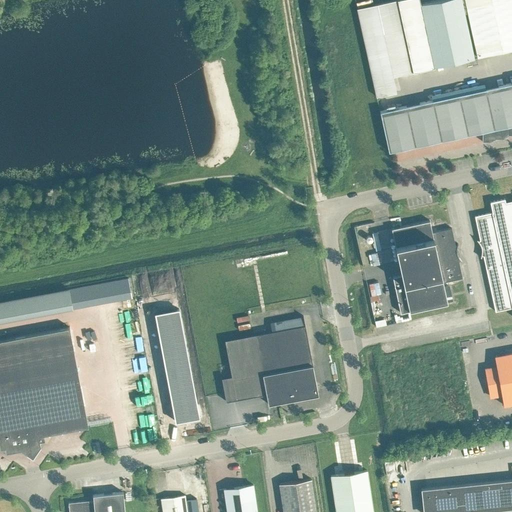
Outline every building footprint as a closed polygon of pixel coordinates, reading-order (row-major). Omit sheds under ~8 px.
[(397,96),(393,75),(430,67),(415,0),(389,0),(357,7),(376,95),(378,95),(381,105),(404,100),(403,95),(397,96)] [(433,65),(474,57),(461,0),(432,0),(419,3),(433,65)] [(511,0),(464,0),(476,56),(511,48),(511,0)] [(511,81),(379,110),(388,151),(482,130),(482,140),(489,140),(495,138),(502,138),(508,134),(511,134),(511,81)] [(511,199),(505,201),(504,197),(489,200),(491,211),(474,215),(479,239),(478,240),(477,239),(476,239),(478,242),(480,245),(481,249),(481,253),(480,255),(480,256),(481,254),(482,255),(494,310),(511,306),(511,199)] [(431,231),(429,219),(391,228),(401,273),(392,275),(400,312),(447,302),(442,281),(461,277),(458,260),(459,259),(461,261),(461,260),(458,256),(456,252),(456,247),(457,242),(456,244),(454,244),(451,227),(431,231)] [(370,252),(373,264),(382,262),(379,250),(370,252)] [(371,295),(380,293),(377,281),(368,283),(371,295)] [(0,321),(72,308),(68,287),(0,300),(0,321)] [(154,309),(174,417),(198,413),(177,305),(154,309)] [(254,333),(224,339),(230,373),(230,375),(235,398),(266,392),(268,403),(317,393),(304,324),(254,333)] [(43,434),(88,425),(69,326),(0,339),(0,446),(5,446),(5,451),(20,448),(26,452),(30,446),(40,445),(39,440),(44,439),(43,434)] [(511,351),(494,355),(497,367),(485,369),(490,395),(501,392),(504,404),(511,402),(511,351)] [(335,511),(373,511),(367,469),(330,474),(335,511)] [(315,511),(311,478),(278,483),(282,511),(315,511)] [(511,511),(511,478),(420,488),(422,511),(434,511),(511,504),(511,511)] [(226,511),(256,511),(253,484),(223,488),(226,511)] [(124,511),(122,491),(92,494),(93,500),(88,500),(88,499),(68,501),(69,511),(124,511)] [(184,494),(160,497),(162,511),(186,511),(185,501),(184,494)]
